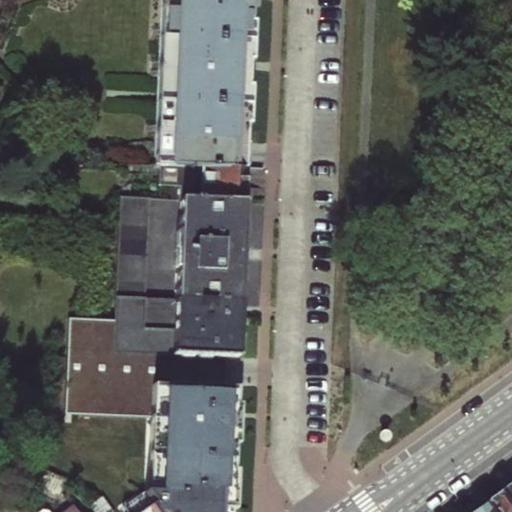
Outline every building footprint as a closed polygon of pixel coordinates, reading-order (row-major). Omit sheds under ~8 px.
[(160,0),(158,169),(239,171),(241,12),(236,11),(236,0),(160,0)] [(239,171),(158,169),(158,188),(178,188),(177,200),(238,201),(239,171)] [(118,221),(114,293),(141,292),(146,199),(119,198),(118,221)] [(238,201),(177,200),(175,292),(237,302),(238,201)] [(111,354),(172,357),(175,292),(141,292),(114,293),(112,325),(111,354)] [(237,302),(175,292),(172,357),(223,359),(237,360),(237,302)] [(111,354),(112,325),(69,323),(64,419),(164,424),(162,473),(231,476),(237,360),(111,354)] [(511,511),(511,486),(510,484),(470,511),(511,511)] [(84,511),(76,500),(60,511),(84,511)]
